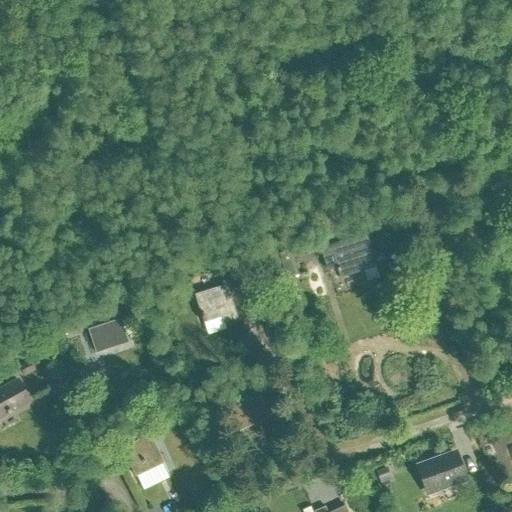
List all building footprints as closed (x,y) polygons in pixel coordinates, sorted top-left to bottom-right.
[(365,234),(319,248),(321,254),(326,271),(336,268),(339,278),(362,271),(366,282),(378,278),(367,240),(365,234)] [(299,272),(291,248),(277,253),(285,277),(299,272)] [(226,284),(193,294),(202,323),(220,317),(221,323),(236,319),(226,284)] [(116,309),(119,319),(120,319),(120,320),(133,315),(129,305),(116,309)] [(119,319),(87,330),(95,354),(128,342),(120,320),(120,319),(119,319)] [(35,370),(30,360),(18,366),(24,376),(35,370)] [(0,418),(30,402),(17,378),(0,387),(0,418)] [(237,432),(268,418),(260,398),(228,412),(237,432)] [(135,477),(163,463),(149,434),(121,448),(135,477)] [(483,448),(486,457),(495,454),(492,445),(483,448)] [(455,450),(415,465),(426,495),(466,481),(455,450)] [(387,478),(388,480),(391,479),(386,467),(375,471),(379,480),(387,478)]
